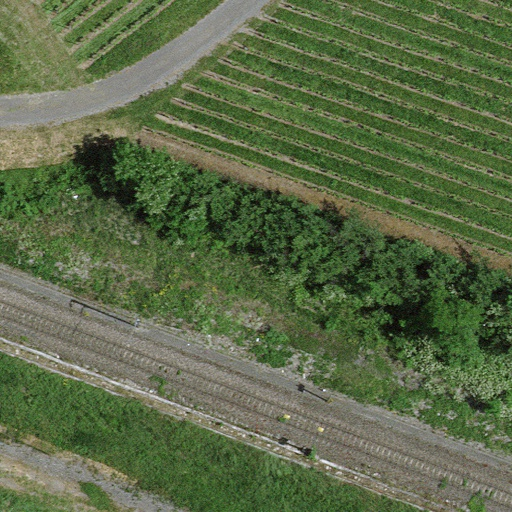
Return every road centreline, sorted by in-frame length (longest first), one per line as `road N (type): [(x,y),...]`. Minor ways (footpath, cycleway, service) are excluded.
road 1 (track): [(249,0),(151,74),(87,105),(0,115)]
road 2 (track): [(0,460),(134,511)]
